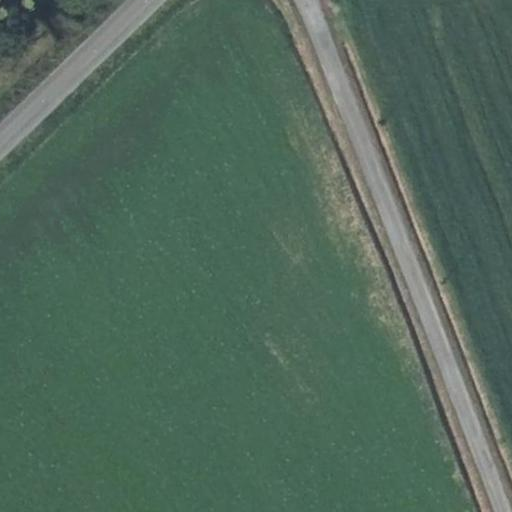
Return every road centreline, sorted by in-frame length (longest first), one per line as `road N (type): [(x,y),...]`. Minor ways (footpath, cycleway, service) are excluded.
road 1 (unclassified): [(306,0),(504,511)]
road 2 (tertiary): [(0,134),(138,0)]
